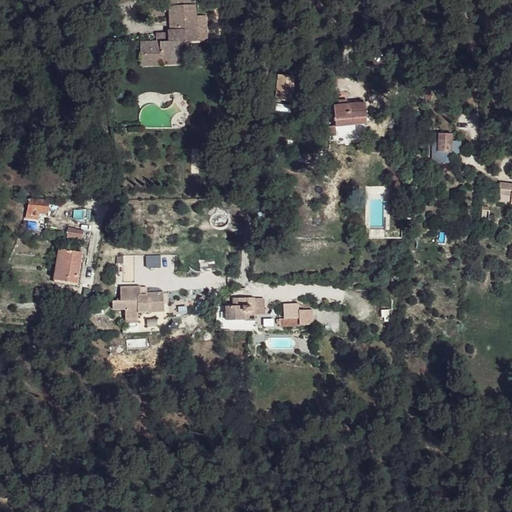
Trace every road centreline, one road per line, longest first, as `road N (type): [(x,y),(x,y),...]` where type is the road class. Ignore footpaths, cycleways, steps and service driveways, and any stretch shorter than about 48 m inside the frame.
road 1 (unknown): [(93,0),(102,74),(92,226),(120,263),(143,277),(172,287),(229,285)]
road 2 (unknown): [(238,279),(254,207),(266,0)]
road 3 (unknown): [(238,279),(275,296),(353,297),(388,331),(412,341),(466,336)]
